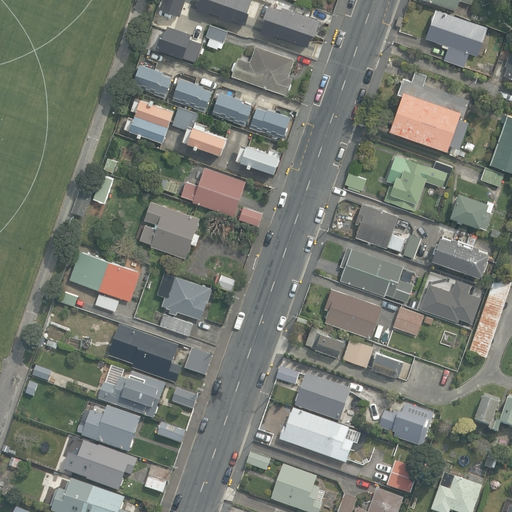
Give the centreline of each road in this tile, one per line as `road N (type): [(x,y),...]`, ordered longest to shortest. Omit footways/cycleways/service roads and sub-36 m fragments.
road 1 (tertiary): [(193,511),(360,38)]
road 2 (residential): [(511,91),(360,38)]
